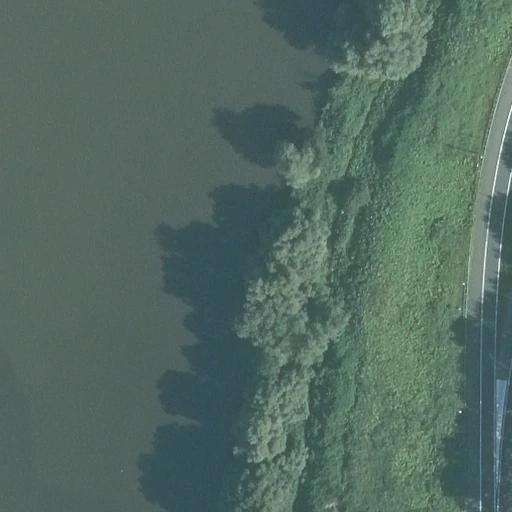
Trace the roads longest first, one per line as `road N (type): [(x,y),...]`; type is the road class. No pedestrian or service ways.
road 1 (track): [(425,0),(367,102),(344,171),(293,511)]
road 2 (track): [(351,511),(379,271),(399,195),(481,0)]
road 3 (motorway): [(511,137),(486,379),(505,511)]
